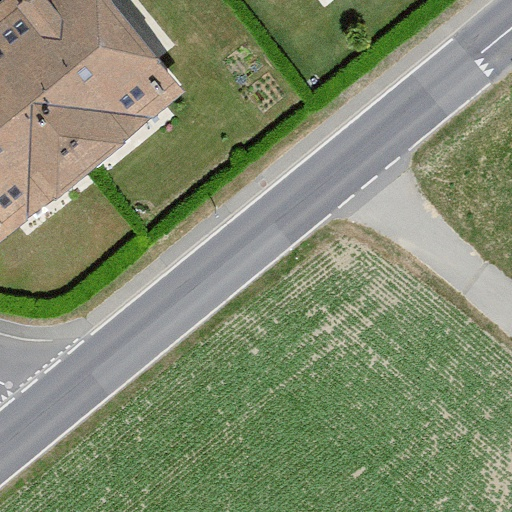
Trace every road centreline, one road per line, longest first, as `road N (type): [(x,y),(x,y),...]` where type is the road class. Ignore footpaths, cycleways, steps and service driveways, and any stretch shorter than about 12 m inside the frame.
road 1 (secondary): [(100,375),(511,29)]
road 2 (secondary): [(0,454),(100,375)]
